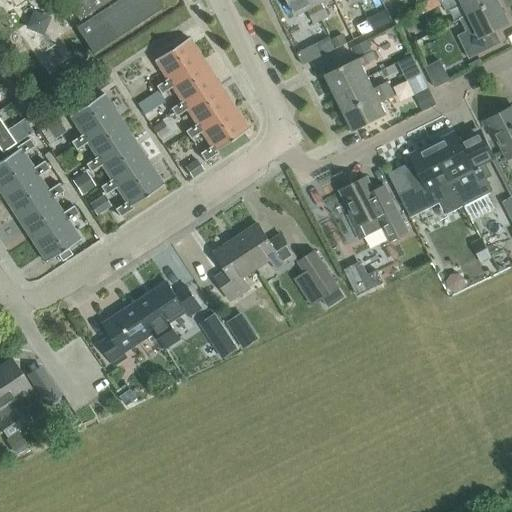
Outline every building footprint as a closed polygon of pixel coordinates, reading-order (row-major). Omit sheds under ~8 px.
[(162,6),(157,0),(73,0),(69,3),(81,22),(75,26),(92,52),(162,6)] [(313,22),(321,18),(312,0),(288,0),(295,14),(306,9),(313,22)] [(312,0),(321,18),(327,15),(321,2),(324,0),(312,0)] [(416,0),(420,9),(438,0),(441,0),(446,9),(462,1),(468,14),(495,0),(416,0)] [(509,23),(497,0),(495,0),(468,14),(474,26),(458,34),(470,58),(494,46),(488,33),(509,23)] [(356,25),(361,35),(371,30),(366,20),(356,25)] [(330,39),(334,48),(346,42),(342,34),(330,39)] [(157,85),(160,89),(202,61),(187,38),(156,58),(169,77),(157,85)] [(324,73),(334,92),(367,76),(361,65),(375,58),(371,50),(366,39),(351,46),(357,57),(324,73)] [(217,83),(202,61),(160,89),(161,92),(173,84),(183,100),(171,107),(174,111),(217,83)] [(334,92),(343,111),(390,88),(386,80),(372,87),(367,76),(334,92)] [(231,106),(217,83),(174,111),(176,114),(188,106),(198,122),(186,130),(189,134),(231,106)] [(435,104),(427,86),(413,93),(422,111),(435,104)] [(390,88),(343,111),(353,130),(385,114),(379,102),(393,95),(390,88)] [(72,140),(74,144),(117,116),(102,93),(71,114),(83,132),(72,140)] [(511,105),(488,118),(508,157),(511,155),(511,105)] [(189,134),(191,136),(202,129),(213,145),(201,152),(206,159),(217,152),(215,149),(247,129),(231,106),(189,134)] [(132,139),(117,116),(74,144),(76,147),(88,139),(98,155),(86,162),(89,166),(132,139)] [(63,128),(56,118),(45,126),(52,136),(63,128)] [(15,142),(7,129),(6,129),(2,124),(0,119),(0,151),(1,152),(15,142)] [(153,126),(160,137),(169,132),(161,120),(153,126)] [(453,131),(431,143),(462,203),(490,189),(484,177),(490,174),(484,163),(478,152),(466,157),(456,138),(453,131)] [(0,160),(0,187),(2,192),(30,174),(30,173),(45,164),(43,161),(32,168),(22,152),(33,145),(29,138),(17,146),(18,148),(0,160)] [(147,161),(132,139),(89,166),(91,169),(103,162),(113,177),(101,185),(103,189),(147,161)] [(405,191),(398,194),(409,215),(415,212),(422,208),(437,200),(459,205),(462,203),(431,143),(409,154),(415,167),(423,181),(412,187),(405,191)] [(195,158),(184,166),(192,178),(203,170),(195,158)] [(106,192),(117,184),(127,200),(116,207),(120,214),(133,206),(131,204),(162,184),(147,161),(103,189),(106,192)] [(2,192),(17,214),(49,193),(60,186),(58,183),(47,190),(37,175),(48,167),(45,164),(30,173),(30,174),(2,192)] [(84,171),(72,179),(82,194),(94,186),(84,171)] [(338,188),(350,211),(347,213),(359,237),(382,225),(389,239),(407,230),(384,183),(373,189),(366,175),(338,188)] [(17,214),(31,236),(77,206),(75,203),(61,213),(51,197),(62,190),(60,186),(49,193),(17,214)] [(88,203),(96,215),(110,205),(103,194),(88,203)] [(66,220),(74,214),(80,223),(86,219),(77,206),(31,236),(46,259),(78,239),(66,220)] [(257,222),(235,236),(256,267),(270,257),(277,269),(296,256),(280,233),(269,240),(257,222)] [(216,275),(231,299),(250,286),(243,275),(256,267),(235,236),(214,250),(226,268),(216,275)] [(67,248),(57,255),(61,261),(71,254),(67,248)] [(337,285),(314,249),(303,256),(296,261),(303,271),(292,278),(311,306),(315,303),(322,299),(326,306),(327,307),(332,304),(344,295),(337,285)] [(153,292),(137,303),(158,337),(165,348),(180,338),(169,320),(186,309),(189,314),(201,306),(187,285),(175,292),(168,280),(152,291),(153,292)] [(244,302),(261,293),(256,285),(239,294),(244,302)] [(123,350),(146,335),(150,342),(158,337),(137,303),(121,314),(120,312),(104,322),(112,334),(100,341),(114,363),(126,355),(123,350)] [(230,352),(237,348),(214,313),(213,313),(198,323),(221,358),(230,352)] [(81,352),(95,347),(89,330),(75,335),(81,352)] [(0,401),(17,428),(28,421),(19,406),(15,409),(9,401),(30,387),(11,357),(0,363),(0,401)] [(40,363),(24,373),(46,405),(61,395),(40,363)] [(126,383),(120,387),(126,397),(132,393),(126,383)] [(0,425),(7,435),(17,428),(0,401),(0,416),(1,418),(0,419),(0,425)]
